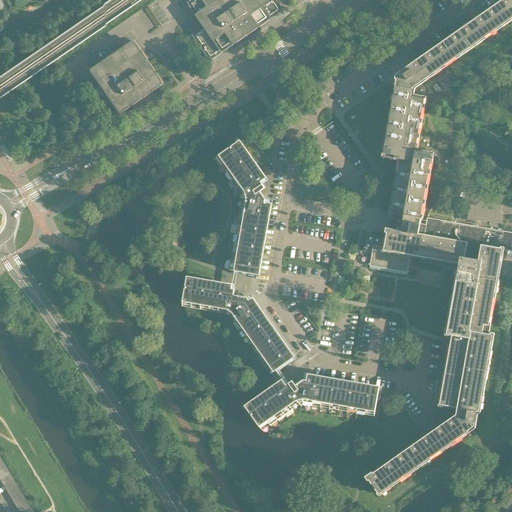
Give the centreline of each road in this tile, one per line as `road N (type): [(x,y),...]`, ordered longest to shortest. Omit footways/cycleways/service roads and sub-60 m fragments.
road 1 (residential): [(418,379),(319,360),(273,298),(302,112)]
road 2 (tertiary): [(177,511),(43,306)]
road 3 (unclassified): [(64,172),(267,58)]
road 4 (residential): [(302,112),(468,0)]
